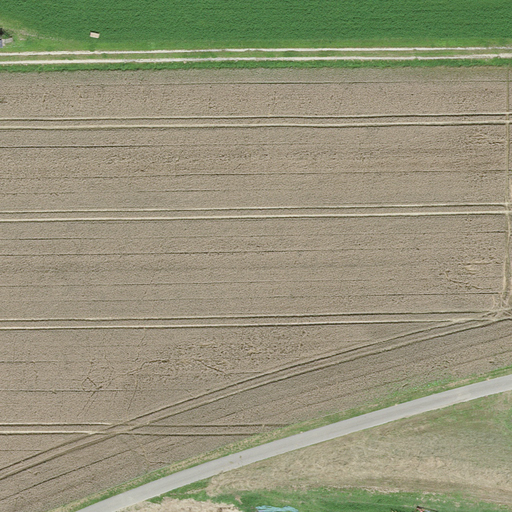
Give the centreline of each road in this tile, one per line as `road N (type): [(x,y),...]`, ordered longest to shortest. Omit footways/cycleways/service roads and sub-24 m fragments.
road 1 (track): [(0,58),(511,51)]
road 2 (track): [(511,381),(237,460),(92,511)]
